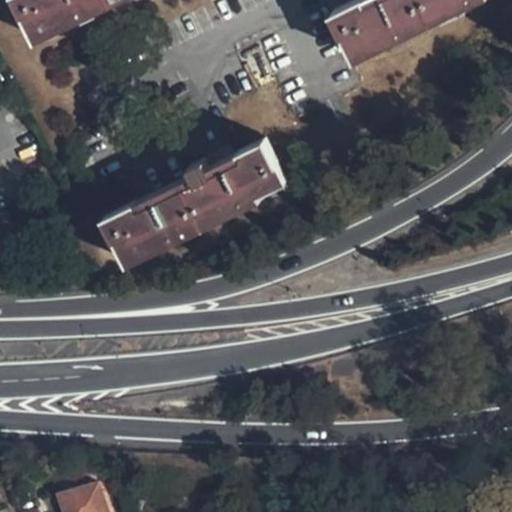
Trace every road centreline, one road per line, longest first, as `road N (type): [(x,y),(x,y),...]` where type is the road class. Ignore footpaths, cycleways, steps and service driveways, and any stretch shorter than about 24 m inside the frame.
road 1 (trunk): [(511,138),(419,204),(314,254),(213,289),(0,318)]
road 2 (trunk): [(0,382),(291,349),(511,289)]
road 3 (trunk): [(511,262),(417,289),(220,321),(0,322)]
road 4 (trunk): [(0,413),(339,436),(511,417)]
